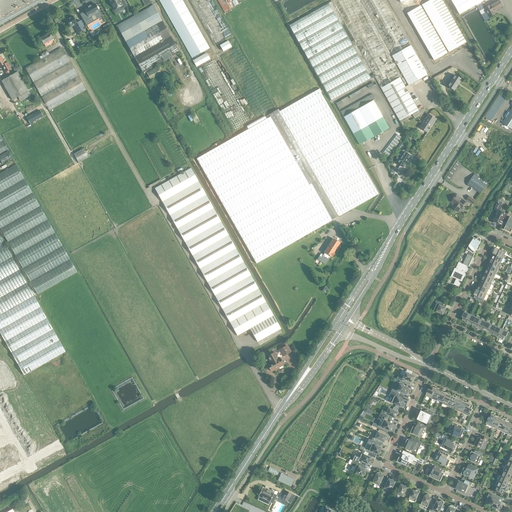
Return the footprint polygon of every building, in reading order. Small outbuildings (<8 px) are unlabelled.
[(127,6),(123,0),(109,0),(114,9),(119,7),(121,9),(127,6)] [(158,0),(192,58),(209,48),(182,0),(158,0)] [(191,0),(213,44),(230,36),(212,0),(191,0)] [(231,10),(230,9),(234,6),(238,4),(235,0),(217,0),(224,14),(231,10)] [(413,113),(417,111),(422,108),(408,85),(427,75),(385,0),(334,0),(332,1),(400,121),(413,113)] [(399,0),(401,2),(404,0),(430,0),(422,5),(449,52),(465,42),(441,0),(399,0)] [(451,0),(459,14),(484,0),(451,0)] [(494,11),(502,6),(498,0),(490,5),(484,8),(489,17),(495,14),(494,11)] [(371,79),(352,45),(328,3),(289,26),(313,67),(331,101),(371,79)] [(83,19),(86,26),(87,25),(86,24),(91,22),(90,22),(93,20),(91,17),(90,15),(94,14),(94,15),(96,18),(101,16),(102,17),(102,16),(99,11),(99,10),(95,4),(91,6),(90,5),(88,7),(84,10),(88,16),(83,19)] [(119,30),(134,57),(171,36),(153,5),(124,21),(127,25),(119,30)] [(407,13),(434,60),(447,53),(420,6),(407,13)] [(69,28),(74,26),(78,33),(85,29),(81,20),(77,22),(73,16),(66,20),(68,24),(67,25),(69,28)] [(44,45),(52,40),(49,33),(40,38),(44,45)] [(171,36),(134,57),(144,74),(146,73),(155,67),(155,66),(156,65),(157,66),(158,67),(161,65),(160,63),(180,52),(171,36)] [(231,47),(228,41),(220,46),(223,52),(231,47)] [(40,55),(40,90),(46,103),(52,103),(55,103),(56,105),(69,99),(66,99),(85,90),(65,46),(50,53),(48,51),(40,55)] [(196,67),(210,59),(206,53),(193,61),(196,67)] [(0,56),(0,67),(2,66),(8,77),(11,75),(8,70),(11,69),(7,62),(5,64),(1,56),(0,56)] [(155,67),(146,73),(151,81),(162,75),(158,67),(157,66),(155,67)] [(228,103),(237,99),(225,70),(212,75),(210,71),(207,72),(206,69),(205,70),(204,67),(203,68),(223,117),(228,114),(225,107),(229,106),(228,103)] [(447,86),(454,90),(461,79),(455,75),(447,86)] [(256,264),(331,221),(331,220),(339,216),(378,194),(319,89),(280,111),(279,109),(269,114),(271,116),(197,159),(256,264)] [(350,98),(356,95),(361,93),(359,90),(354,93),(349,96),(350,98)] [(500,92),(485,117),(492,121),(507,96),(500,92)] [(340,111),(344,117),(359,145),(389,128),(374,100),(373,100),(375,99),(372,94),(340,111)] [(511,108),(502,123),(511,129),(511,108)] [(40,109),(27,117),(30,123),(44,115),(40,109)] [(428,114),(420,127),(427,132),(436,119),(428,114)] [(382,151),(388,156),(403,137),(397,132),(382,151)] [(74,153),(79,162),(89,157),(85,148),(74,153)] [(404,152),(397,163),(403,167),(411,156),(404,152)] [(499,176),(504,169),(480,152),(475,159),(499,176)] [(452,181),(461,162),(457,160),(447,179),(452,181)] [(0,225),(35,294),(76,273),(19,163),(0,172),(0,225)] [(468,184),(481,193),(488,183),(475,173),(468,184)] [(466,202),(456,195),(451,202),(452,202),(451,202),(455,204),(454,206),(453,206),(452,208),(458,212),(461,208),(466,202)] [(493,221),(502,225),(507,214),(500,210),(502,205),(497,202),(494,208),(498,210),(493,221)] [(472,261),(473,257),(477,250),(478,250),(480,247),(478,247),(479,245),(481,242),(480,242),(481,241),(481,240),(481,239),(481,238),(480,238),(479,238),(478,238),(477,238),(477,239),(476,239),(474,238),(467,249),(470,251),(470,253),(469,252),(463,264),(464,264),(469,267),(472,261)] [(340,243),(333,239),(325,252),(331,256),(332,256),(334,253),(333,253),(340,243)] [(496,248),(494,253),(503,258),(506,252),(496,248)] [(326,265),(331,256),(325,252),(323,255),(321,253),(317,259),(326,265)] [(503,258),(494,253),(491,258),(501,263),(503,258)] [(501,263),(491,258),(489,264),(499,268),(501,263)] [(462,270),(464,264),(463,264),(459,262),(456,268),(455,268),(451,276),(457,279),(454,284),(458,286),(461,281),(462,281),(466,273),(462,271),(462,270)] [(499,268),(489,264),(486,269),(496,273),(499,268)] [(496,273),(486,269),(484,274),(494,279),(496,273)] [(494,279),(484,274),(482,279),(491,284),(494,279)] [(489,289),(491,284),(482,279),(479,284),(489,289)] [(487,294),(489,289),(479,284),(477,290),(487,294)] [(483,302),(487,294),(477,290),(474,295),(477,296),(476,298),(475,298),(475,299),(483,302)] [(432,309),(443,314),(444,314),(445,314),(446,314),(446,313),(447,312),(447,311),(446,311),(446,310),(445,310),(446,308),(446,307),(447,305),(447,304),(437,299),(432,309)] [(467,323),(471,315),(465,311),(462,317),(463,317),(462,320),(467,323)] [(472,325),(476,317),(471,315),(467,323),(472,325)] [(478,327),(481,319),(476,317),(472,325),(478,327)] [(483,330),(487,322),(481,319),(478,327),(483,330)] [(488,332),(492,324),(487,322),(483,330),(488,332)] [(493,335),(497,327),(492,324),(488,332),(493,335)] [(498,337),(502,329),(497,327),(493,335),(498,337)] [(508,332),(502,329),(498,337),(504,340),(505,337),(506,337),(508,332)] [(280,349),(283,356),(290,352),(287,346),(280,349)] [(278,358),(274,352),(267,356),(271,362),(267,364),(268,366),(266,367),(266,368),(267,370),(268,371),(270,370),(271,371),(283,365),(279,358),(278,358)] [(415,376),(405,372),(403,376),(399,374),(396,379),(409,385),(410,384),(411,382),(412,382),(413,380),(414,380),(415,380),(415,379),(416,379),(416,378),(416,377),(415,377),(415,376)] [(409,388),(400,384),(398,388),(393,386),(391,391),(404,397),(404,396),(405,394),(406,395),(407,392),(408,392),(409,392),(410,392),(410,391),(410,390),(410,389),(409,388)] [(425,396),(432,399),(436,389),(431,386),(430,389),(429,389),(425,396)] [(442,391),(437,389),(436,389),(432,399),(437,401),(438,399),(442,391)] [(404,397),(391,391),(389,395),(393,398),(391,402),(400,406),(401,407),(402,406),(403,406),(403,405),(404,404),(403,404),(403,403),(403,402),(402,402),(403,400),(404,397)] [(447,393),(442,391),(438,399),(443,402),(447,393)] [(452,396),(447,393),(443,402),(442,404),(447,406),(452,396)] [(457,398),(452,396),(447,406),(452,408),(457,398)] [(458,411),(462,401),(457,398),(452,408),(458,411)] [(467,403),(462,401),(458,411),(463,413),(467,403)] [(473,405),(467,403),(463,413),(469,416),(473,409),(471,409),(473,405)] [(382,410),(380,415),(393,421),(393,420),(394,418),(395,416),(396,416),(397,416),(398,416),(399,415),(399,414),(399,413),(398,412),(388,408),(386,412),(382,410)] [(436,414),(427,410),(426,413),(421,410),(417,418),(425,422),(427,424),(427,423),(428,423),(433,418),(434,418),(436,414)] [(492,427),(497,417),(491,414),(490,417),(489,417),(486,424),(492,427)] [(393,421),(380,415),(377,419),(380,420),(378,425),(373,422),(372,425),(379,429),(380,426),(389,430),(390,430),(391,430),(392,430),(392,429),(392,428),(392,427),(392,426),(391,426),(390,426),(392,423),(391,423),(392,421),(393,421)] [(497,429),(502,419),(497,417),(492,427),(497,429)] [(502,432),(507,421),(502,419),(497,429),(502,432)] [(462,426),(453,421),(453,422),(454,422),(453,425),(451,424),(448,433),(449,433),(449,434),(461,437),(464,430),(461,429),(462,426)] [(508,434),(511,424),(511,423),(507,421),(502,432),(508,434)] [(410,433),(419,437),(419,436),(422,437),(427,427),(418,423),(419,423),(416,428),(413,426),(410,433)] [(384,442),(385,440),(386,440),(387,440),(387,439),(388,439),(388,438),(388,437),(387,436),(375,431),(371,440),(382,445),(382,444),(383,442),(384,442)] [(453,442),(454,440),(445,435),(444,438),(446,440),(444,444),(445,445),(447,448),(446,449),(454,452),(457,446),(454,445),(454,443),(453,442)] [(484,449),(489,439),(489,438),(489,439),(481,435),(480,437),(478,437),(476,441),(474,442),(475,444),(474,445),(474,446),(474,445),(480,448),(481,447),(484,449)] [(380,447),(382,445),(371,440),(368,438),(364,447),(360,446),(359,448),(367,452),(368,450),(378,454),(379,454),(380,454),(381,454),(381,453),(381,452),(381,451),(381,450),(380,450),(381,448),(380,447)] [(422,442),(415,438),(414,442),(407,439),(404,447),(416,453),(422,442)] [(439,450),(437,454),(439,455),(437,460),(442,462),(442,464),(447,466),(450,460),(447,458),(449,454),(439,450)] [(478,450),(477,451),(477,453),(476,453),(472,451),(468,459),(478,465),(484,453),(478,450)] [(424,460),(415,456),(405,451),(403,456),(400,454),(401,454),(400,454),(397,461),(397,462),(400,463),(408,466),(410,462),(411,463),(413,460),(422,464),(421,464),(422,464),(424,460)] [(371,457),(366,455),(361,453),(359,457),(354,455),(352,460),(365,466),(366,466),(367,463),(368,464),(369,461),(369,462),(370,462),(370,461),(371,461),(371,460),(372,460),(372,459),(372,458),(371,458),(371,457)] [(364,469),(365,466),(352,460),(350,459),(350,460),(348,464),(350,465),(352,466),(350,470),(353,471),(362,476),(363,476),(364,476),(364,475),(365,475),(365,474),(365,473),(365,472),(364,472),(364,471),(363,471),(364,469)] [(440,481),(441,480),(444,473),(443,472),(441,472),(442,471),(441,471),(442,469),(443,469),(430,463),(433,464),(430,470),(429,471),(429,472),(428,472),(428,473),(428,474),(428,475),(432,477),(432,478),(433,479),(434,479),(435,479),(436,479),(440,481)] [(464,467),(461,474),(469,478),(470,479),(471,478),(473,480),(479,468),(469,464),(467,469),(464,467)] [(510,480),(511,474),(504,470),(501,476),(510,480)] [(382,486),(386,478),(384,477),(384,476),(382,475),(382,474),(382,473),(381,473),(381,472),(380,472),(379,472),(378,472),(377,473),(373,482),(382,486)] [(81,511),(60,473),(35,486),(48,511),(81,511)] [(294,479),(281,474),(281,473),(278,480),(291,486),(294,479)] [(507,485),(510,480),(501,476),(499,481),(507,485)] [(387,478),(386,478),(382,486),(392,491),(396,481),(396,480),(396,479),(395,479),(395,478),(394,478),(393,478),(392,479),(389,478),(389,479),(387,478)] [(472,482),(463,478),(461,481),(458,480),(454,488),(465,493),(466,492),(467,493),(470,486),(471,486),(472,482)] [(505,490),(507,485),(499,481),(496,486),(505,490)] [(406,497),(410,489),(408,488),(407,488),(408,487),(406,486),(406,485),(406,484),(405,484),(405,483),(404,483),(403,483),(402,483),(402,484),(401,484),(397,493),(406,497)] [(502,495),(505,490),(496,486),(494,491),(502,495)] [(262,488),(258,496),(259,496),(270,501),(274,493),(273,493),(270,492),(270,491),(269,491),(268,491),(262,488)] [(291,492),(286,489),(282,498),(287,501),(291,492)] [(411,489),(410,489),(406,497),(415,502),(420,492),(420,491),(420,490),(419,490),(419,489),(418,489),(417,489),(416,490),(413,489),(413,490),(411,489)] [(502,499),(489,493),(487,498),(492,500),(490,504),(499,509),(500,509),(501,509),(501,508),(502,508),(502,507),(502,506),(502,505),(501,505),(501,504),(502,502),(501,502),(502,499)] [(421,504),(430,509),(434,500),(431,499),(432,498),(430,497),(430,496),(430,495),(429,495),(429,494),(428,494),(427,494),(426,494),(426,495),(425,495),(421,504)] [(435,500),(434,500),(430,509),(429,511),(431,511),(439,511),(442,508),(443,505),(444,504),(444,503),(444,502),(443,501),(442,500),(441,500),(441,501),(440,501),(440,502),(437,501),(435,500)]
